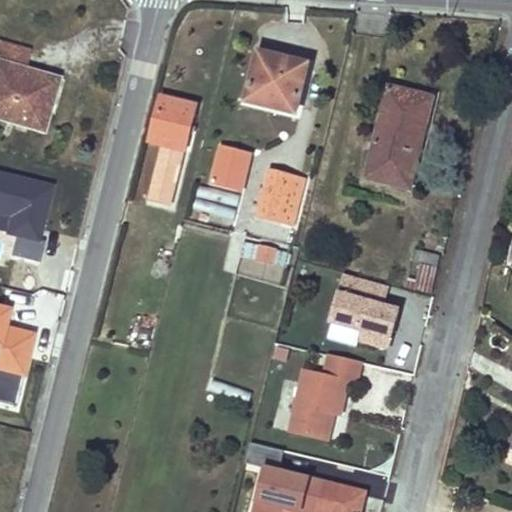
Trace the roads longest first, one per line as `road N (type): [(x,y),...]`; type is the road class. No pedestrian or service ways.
road 1 (residential): [(159,0),(32,511)]
road 2 (residential): [(511,80),(407,511)]
